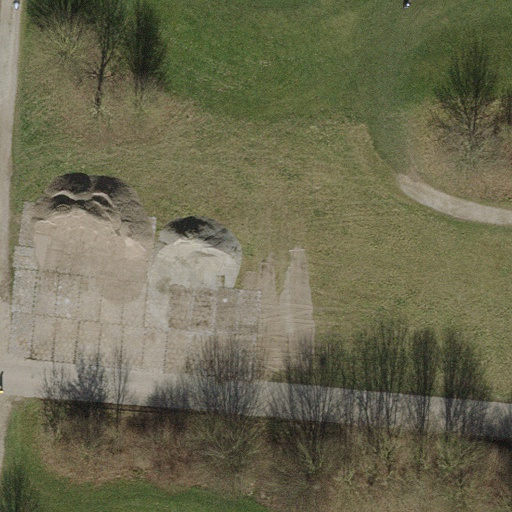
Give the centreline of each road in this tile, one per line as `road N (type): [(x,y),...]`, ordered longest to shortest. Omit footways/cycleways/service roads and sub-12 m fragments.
road 1 (unclassified): [(0,357),(511,412)]
road 2 (track): [(24,0),(0,306)]
road 3 (track): [(511,224),(426,208),(381,185),(354,135)]
